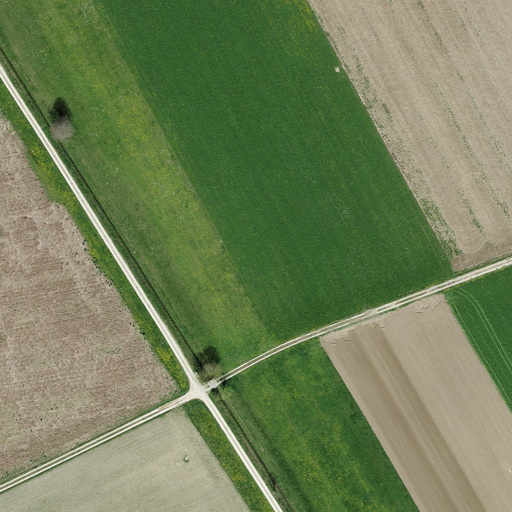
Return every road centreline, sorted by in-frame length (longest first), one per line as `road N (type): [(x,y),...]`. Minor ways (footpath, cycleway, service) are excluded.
road 1 (track): [(511,260),(296,341),(0,488)]
road 2 (track): [(0,70),(278,511)]
